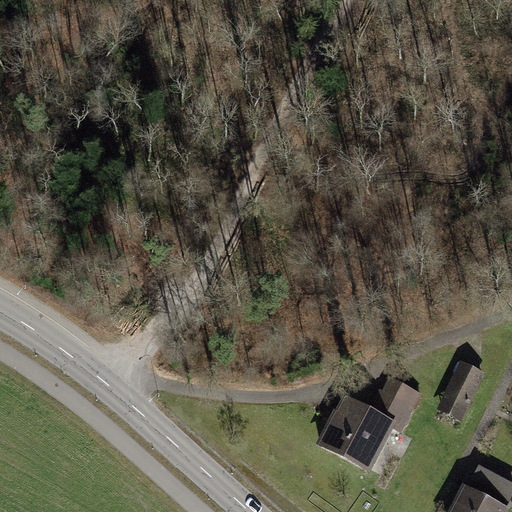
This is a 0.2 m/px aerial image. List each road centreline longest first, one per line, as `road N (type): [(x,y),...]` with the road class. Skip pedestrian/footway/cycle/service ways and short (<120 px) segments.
road 1 (track): [(110,388),(194,284),(352,0)]
road 2 (tertiary): [(248,511),(110,388),(0,313)]
